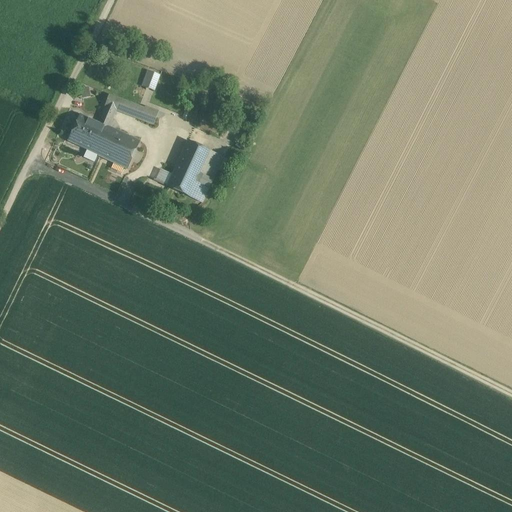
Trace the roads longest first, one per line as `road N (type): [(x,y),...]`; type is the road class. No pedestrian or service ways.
road 1 (track): [(33,157),(511,390)]
road 2 (unclassified): [(111,0),(0,226)]
